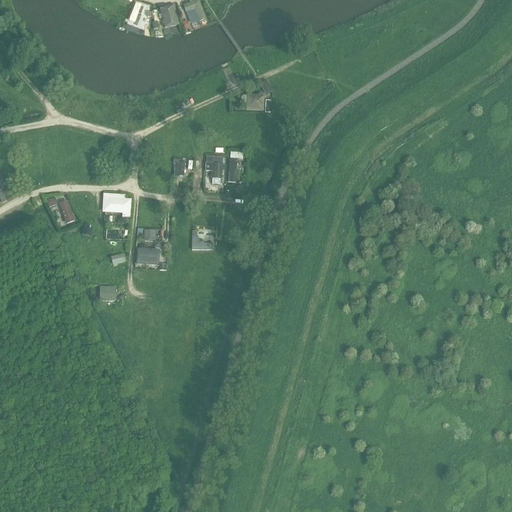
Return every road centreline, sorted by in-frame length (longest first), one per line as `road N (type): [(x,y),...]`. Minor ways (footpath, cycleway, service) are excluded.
road 1 (residential): [(134,139),(305,55)]
road 2 (residential): [(0,211),(55,188),(134,189)]
road 3 (residential): [(0,131),(56,120),(134,139)]
